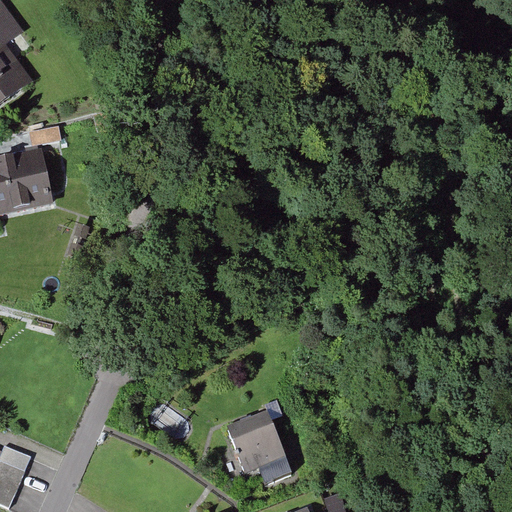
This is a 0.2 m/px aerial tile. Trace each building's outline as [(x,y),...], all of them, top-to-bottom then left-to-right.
[(0,8),(0,111),(35,88),(9,49),(26,37),(5,5),(0,8)] [(0,219),(52,209),(41,153),(0,161),(0,219)] [(268,438),(281,433),(275,418),(262,423),(268,438)] [(289,492),(262,428),(222,445),(241,493),(254,487),(260,503),(289,492)] [(0,507),(10,511),(32,462),(7,450),(4,457),(0,455),(0,507)]
